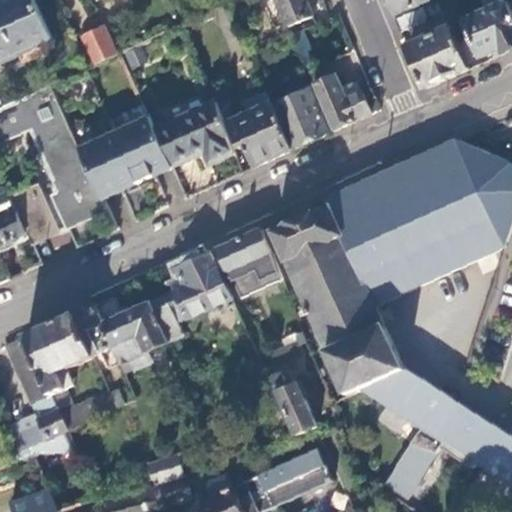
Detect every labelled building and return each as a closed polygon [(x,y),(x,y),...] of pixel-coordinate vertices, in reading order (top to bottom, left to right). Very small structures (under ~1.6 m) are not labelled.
[(0,62),(19,54),(52,39),(33,0),(14,0),(0,6),(0,62)] [(276,0),(289,27),(314,16),(307,0),(276,0)] [(387,0),(394,16),(431,1),(430,0),(387,0)] [(511,15),(505,2),(464,22),(481,58),(501,49),(503,54),(511,49),(511,15)] [(428,22),(427,19),(442,13),(438,3),(423,9),(396,20),(401,33),(428,22)] [(471,69),(451,28),(408,48),(416,67),(426,90),(471,69)] [(86,37),(99,65),(119,56),(106,29),(86,37)] [(52,39),(19,54),(23,62),(55,47),(52,39)] [(148,62),(141,46),(123,54),(130,71),(148,62)] [(330,62),(309,72),(315,86),(336,76),(330,62)] [(336,76),(315,86),(314,87),(335,131),(357,121),(373,114),(363,92),(346,98),(342,88),(336,76)] [(346,98),(363,92),(358,80),(342,88),(346,98)] [(81,150),(53,88),(0,111),(0,146),(37,130),(45,146),(42,147),(49,163),(52,162),(60,181),(66,179),(71,190),(56,197),(70,228),(108,210),(103,201),(81,150)] [(310,91),(273,107),(293,150),(310,143),(330,133),(310,91)] [(267,92),(243,103),(248,114),(272,104),(267,92)] [(237,154),(217,102),(156,129),(174,168),(204,155),(210,166),(237,154)] [(273,107),(272,104),(248,114),(230,122),(241,150),(247,147),(256,168),(273,160),(293,150),(273,107)] [(151,117),(116,133),(139,184),(174,168),(156,129),(151,117)] [(116,133),(81,150),(103,201),(139,184),(116,133)] [(511,163),(458,142),(392,173),(338,197),(341,203),(275,233),(338,369),(324,375),(337,403),(371,388),(407,371),(388,330),(377,306),(506,249),(511,229),(511,163)] [(13,202),(18,214),(27,233),(32,244),(59,232),(39,190),(13,202)] [(8,191),(0,194),(0,221),(18,214),(13,202),(8,191)] [(0,246),(27,233),(18,214),(0,221),(0,246)] [(267,238),(264,231),(233,245),(218,252),(240,300),(284,279),(267,238)] [(235,300),(213,254),(198,261),(178,270),(184,283),(174,288),(177,293),(189,319),(235,300)] [(153,303),(171,342),(185,335),(180,323),(168,297),(159,279),(145,285),(153,303)] [(168,297),(180,323),(189,319),(177,293),(168,297)] [(149,352),(170,342),(171,342),(153,303),(126,315),(117,298),(110,301),(97,307),(115,347),(122,364),(131,361),(135,370),(154,362),(149,352)] [(306,338),(293,304),(281,308),(292,337),(298,336),(300,341),(306,338)] [(94,356),(115,347),(97,307),(88,311),(75,317),(94,356)] [(95,359),(94,356),(75,317),(53,327),(27,339),(53,397),(60,411),(73,406),(66,391),(76,387),(68,371),(95,359)] [(53,397),(27,339),(17,343),(7,348),(33,404),(33,406),(53,397)] [(278,353),(283,363),(299,356),(294,345),(278,353)] [(421,379),(407,371),(371,388),(394,401),(391,405),(428,426),(390,485),(412,499),(445,449),(473,472),(479,464),(511,482),(511,436),(494,425),(489,431),(442,411),(451,398),(421,379)] [(273,381),(299,437),(319,429),(298,386),(289,389),(283,377),(273,381)] [(63,417),(69,431),(117,408),(111,394),(63,417)] [(49,439),(69,431),(63,417),(60,411),(53,397),(33,406),(38,415),(18,424),(32,456),(37,454),(39,452),(39,451),(52,446),(49,439)] [(458,403),(451,398),(442,411),(489,431),(494,425),(479,416),(458,403)] [(13,462),(32,456),(18,424),(10,428),(13,462)] [(320,452),(235,490),(245,511),(272,511),(334,484),(320,452)] [(162,485),(186,477),(179,458),(149,466),(150,471),(140,473),(144,484),(154,482),(155,487),(162,485)] [(186,479),(186,477),(162,485),(169,509),(195,502),(189,479),(186,479)] [(170,511),(169,509),(162,485),(155,487),(83,509),(72,511),(170,511)] [(14,511),(72,511),(83,509),(82,503),(60,510),(51,488),(12,504),(14,511)] [(245,511),(235,490),(213,500),(216,505),(200,511),(245,511)]
